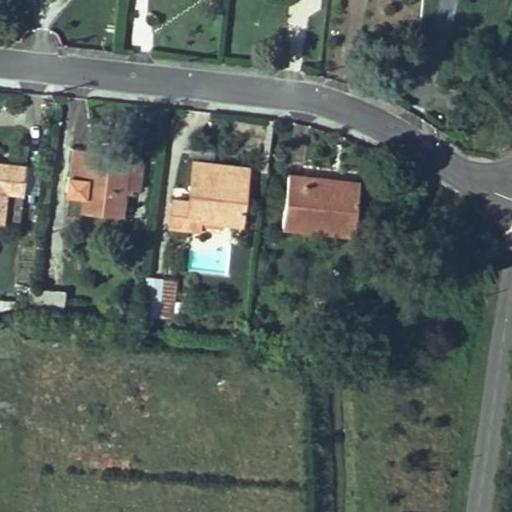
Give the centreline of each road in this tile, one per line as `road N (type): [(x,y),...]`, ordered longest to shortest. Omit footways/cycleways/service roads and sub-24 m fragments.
road 1 (residential): [(511,202),(330,105),(0,57)]
road 2 (tertiary): [(494,511),(511,389)]
